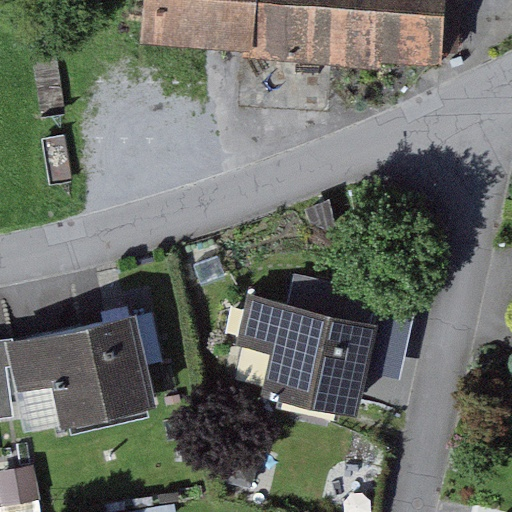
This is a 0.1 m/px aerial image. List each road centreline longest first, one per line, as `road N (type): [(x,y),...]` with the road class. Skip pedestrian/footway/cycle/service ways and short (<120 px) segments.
road 1 (residential): [(0,271),(308,167),(505,90)]
road 2 (residential): [(505,90),(408,511)]
